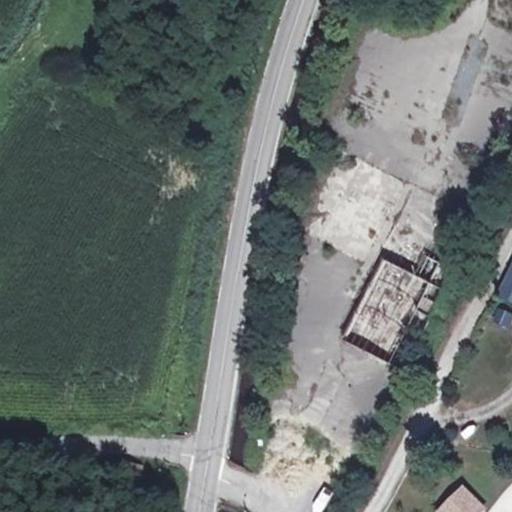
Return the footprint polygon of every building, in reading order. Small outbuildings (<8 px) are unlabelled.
[(371,263),(407,180),(342,150),(303,232),(371,263)] [(414,372),(464,268),(434,255),(424,276),(393,262),(355,345),(414,372)] [(511,298),(502,325),(511,329),(511,298)] [(131,464),(128,479),(147,484),(151,469),(131,464)] [(476,511),(465,501),(454,511),(476,511)]
